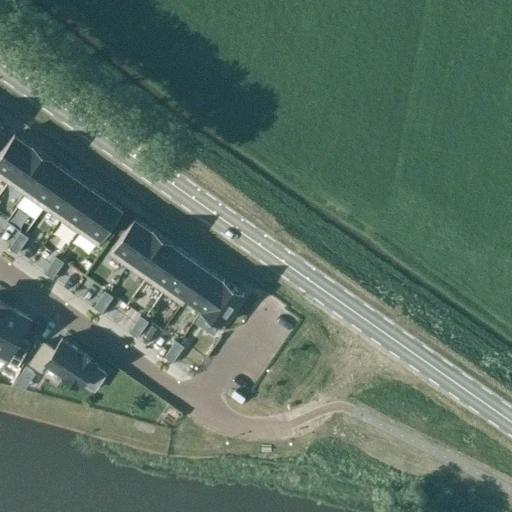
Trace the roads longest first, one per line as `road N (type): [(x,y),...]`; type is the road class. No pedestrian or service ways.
road 1 (primary): [(379,330),(0,64)]
road 2 (residential): [(0,267),(217,417),(278,429),(329,399)]
road 3 (primary): [(511,423),(379,330)]
